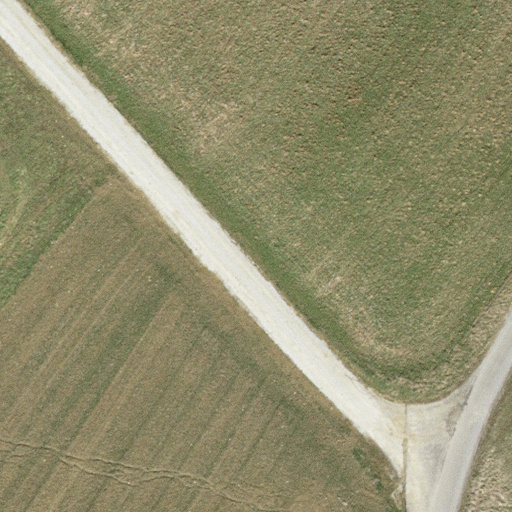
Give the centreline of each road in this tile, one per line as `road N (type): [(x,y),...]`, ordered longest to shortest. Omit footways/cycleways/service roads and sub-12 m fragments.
road 1 (track): [(452,454),(381,417),(3,0)]
road 2 (track): [(446,511),(452,454),(511,358)]
